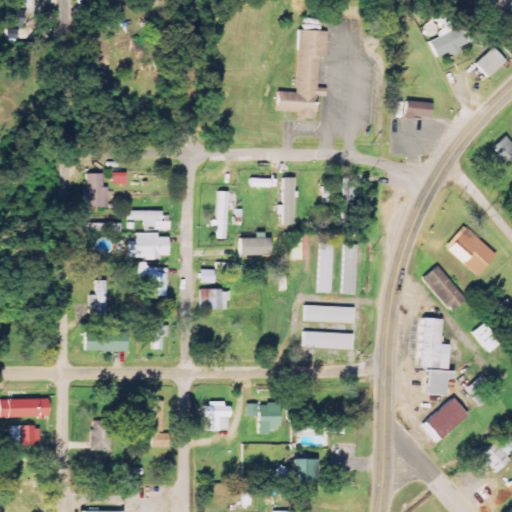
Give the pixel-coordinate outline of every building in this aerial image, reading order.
[(21,7),(4,6),(4,26),(21,26),(21,7)] [(436,58),(449,53),(450,53),(474,44),(465,20),(439,30),(442,37),(429,41),(436,58)] [(327,31),(299,30),(296,93),(277,92),(276,113),(315,115),(316,96),(324,96),(325,88),(317,88),(318,57),(326,57),(327,31)] [(476,64),(489,78),(506,61),(493,48),(476,64)] [(431,104),(406,101),(404,116),(430,118),(431,104)] [(493,147),(505,161),(511,154),(511,143),(505,136),(493,147)] [(103,173),(87,174),(88,186),(84,186),(84,208),(108,208),(107,187),(103,187),(103,173)] [(126,173),(113,173),(113,185),(126,185),(126,173)] [(293,178),(282,178),(282,206),(276,206),(276,215),(282,214),(282,226),(294,225),(293,178)] [(321,179),(321,203),(335,203),(334,226),(346,227),(347,201),(352,201),(353,179),(321,179)] [(215,228),(215,239),(225,239),(227,192),(216,192),(215,228)] [(161,211),(129,211),(129,221),(143,221),(143,229),(169,229),(169,222),(161,222),(161,211)] [(496,253),(460,227),(444,250),(480,276),(496,253)] [(168,238),(158,238),(158,233),(135,233),(136,241),(129,241),(129,259),(160,259),(160,256),(168,256),(168,238)] [(239,239),(239,256),(270,256),(270,238),(239,239)] [(331,293),(333,244),(320,243),(318,293),(331,293)] [(356,245),(344,245),(342,294),(355,294),(356,245)] [(148,296),(167,296),(167,268),(147,268),(147,263),(140,263),(140,281),(149,281),(148,296)] [(421,279),(451,312),(466,299),(436,266),(421,279)] [(214,284),(214,270),(200,270),(199,284),(214,284)] [(107,281),(97,281),(97,295),(95,295),(94,328),(106,328),(107,281)] [(198,290),(198,310),(228,309),(227,290),(198,290)] [(500,305),(511,319),(511,301),(509,298),(500,305)] [(354,308),(304,306),(303,322),(353,323),(354,308)] [(419,368),(426,369),(425,394),(445,395),(446,379),(452,380),(452,371),(447,371),(448,345),(440,345),(440,319),(421,318),(419,368)] [(166,320),(153,319),(152,349),(161,350),(161,337),(165,337),(166,320)] [(487,353),(500,344),(484,323),(471,333),(487,353)] [(127,351),(127,332),(85,333),(85,352),(127,351)] [(352,334),(303,332),(302,348),(352,350),(352,334)] [(421,427),(436,443),(467,415),(451,398),(421,427)] [(0,418),(48,417),(47,399),(0,400),(0,418)] [(145,428),(150,428),(151,448),(162,447),(161,402),(154,402),(154,406),(145,406),(145,428)] [(204,431),(228,431),(228,404),(203,404),(204,431)] [(245,404),(246,417),(257,417),(258,433),(279,432),(278,404),(245,404)] [(111,421),(91,421),(90,451),(110,452),(111,421)] [(11,427),(12,447),(38,446),(38,426),(11,427)] [(487,465),(488,465),(494,473),(509,461),(506,456),(511,450),(511,443),(506,435),(480,456),(487,465)] [(293,484),(316,483),(315,460),(292,460),(293,484)] [(40,507),(40,483),(15,483),(15,494),(21,494),(21,506),(40,507)]
